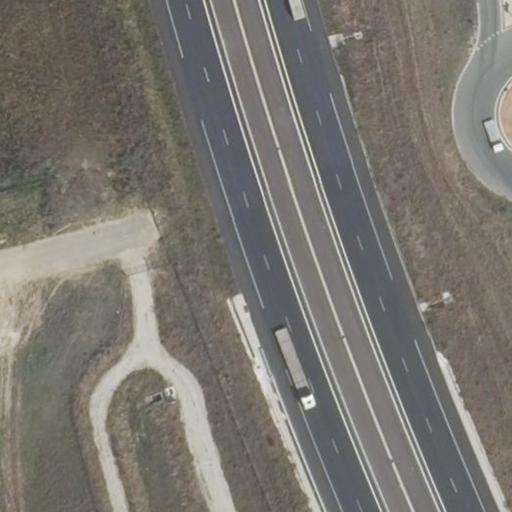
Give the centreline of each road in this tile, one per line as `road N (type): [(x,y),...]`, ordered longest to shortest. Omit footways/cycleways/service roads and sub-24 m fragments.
road 1 (trunk): [(187,0),(216,108),(362,511)]
road 2 (trunk): [(466,511),(432,437),(292,0)]
road 3 (track): [(127,236),(144,295),(145,358),(118,369),(100,396),(121,511)]
road 4 (track): [(230,511),(189,389),(168,365)]
road 5 (secondary): [(511,48),(484,71),(471,120),(477,144),(511,179)]
road 6 (unclassified): [(0,270),(127,236)]
